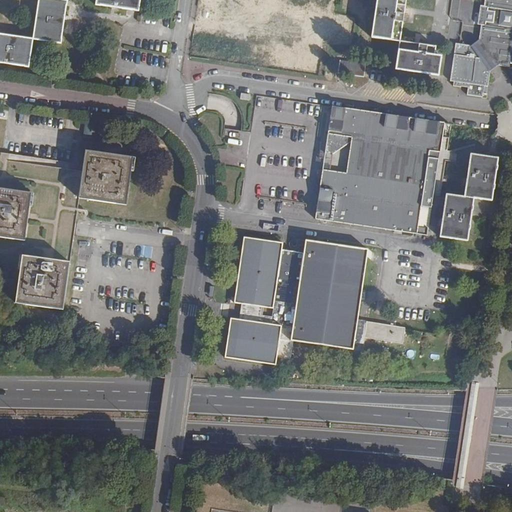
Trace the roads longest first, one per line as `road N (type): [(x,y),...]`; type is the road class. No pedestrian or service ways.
road 1 (residential): [(201,212),(430,248),(443,161),(462,164),(465,149)]
road 2 (residential): [(511,124),(223,81),(177,99)]
road 3 (residential): [(159,511),(201,212)]
road 4 (trunk): [(0,427),(299,438)]
road 5 (trunk): [(511,403),(285,397),(245,407)]
road 6 (trunk): [(511,428),(245,407)]
road 7 (trunk): [(245,407),(0,398)]
road 8 (trunk): [(299,438),(330,454),(511,477)]
road 9 (trunk): [(299,438),(511,456)]
road 10 (residential): [(165,117),(0,88)]
